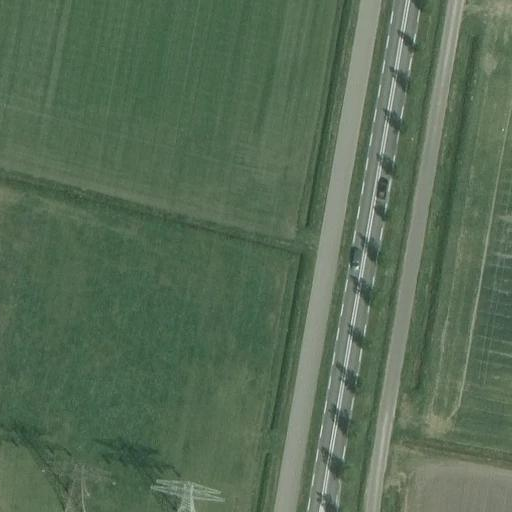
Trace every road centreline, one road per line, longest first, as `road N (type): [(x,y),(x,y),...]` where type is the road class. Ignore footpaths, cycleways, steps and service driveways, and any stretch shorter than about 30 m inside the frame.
road 1 (unclassified): [(283,511),(372,0)]
road 2 (unclassified): [(456,0),(371,511)]
road 3 (tertiary): [(406,0),(336,404)]
